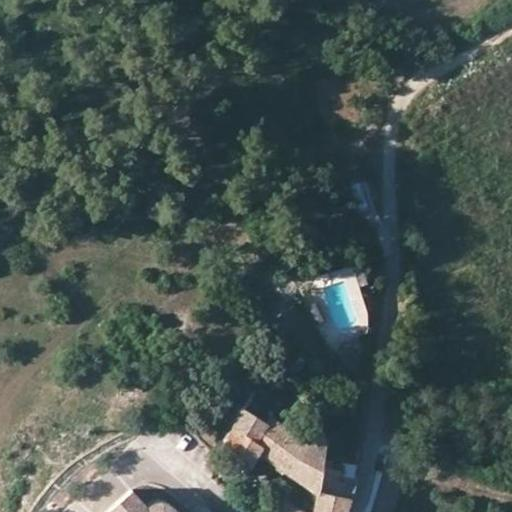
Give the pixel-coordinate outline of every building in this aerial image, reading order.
[(248,396),(242,408),(254,416),(262,405),(248,396)] [(242,408),(224,437),(232,443),(227,451),(250,465),(257,452),(260,445),(257,442),(266,423),(254,416),(242,408)] [(285,429),(270,416),(266,423),(257,442),(260,445),(257,452),(271,461),(285,429)] [(302,444),(285,429),(271,461),(276,465),(316,492),(322,457),(323,453),(324,442),(314,426),(302,444)] [(345,511),(349,499),(353,473),(331,467),(331,459),(322,457),(316,492),(313,511),(345,511)] [(201,511),(202,511),(186,502),(181,511),(177,511),(174,506),(168,503),(160,502),(147,505),(131,488),(104,511),(201,511)] [(300,511),(269,493),(258,511),(300,511)]
